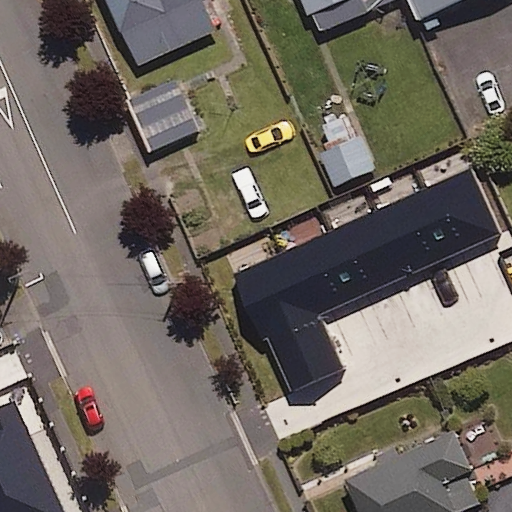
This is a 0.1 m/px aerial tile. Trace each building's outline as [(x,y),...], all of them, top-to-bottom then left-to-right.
[(112,0),(125,29),(189,0),(112,0)] [(308,0),(313,11),(340,0),(308,0)] [(415,0),(423,17),(462,0),(415,0)] [(202,130),(187,91),(140,109),(155,148),(202,130)] [(377,166),(362,133),(325,149),(339,182),(377,166)] [(321,223),(228,262),(266,350),(359,310),(321,223)] [(511,312),(511,236),(511,234),(441,264),(469,331),(511,312)] [(459,425),(348,475),(364,511),(462,511),(447,479),(477,466),(459,425)]
